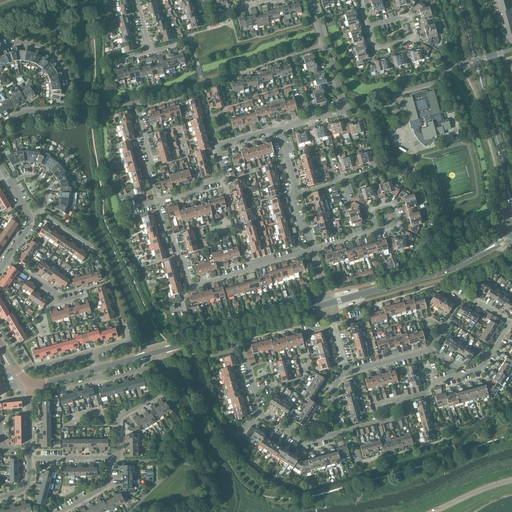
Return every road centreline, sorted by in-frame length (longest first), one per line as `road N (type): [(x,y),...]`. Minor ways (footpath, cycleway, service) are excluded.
road 1 (tertiary): [(97,369),(328,303)]
road 2 (residential): [(156,201),(193,286),(312,249)]
road 3 (tertiary): [(511,202),(458,0)]
road 4 (tertiary): [(328,303),(446,270),(511,236)]
road 5 (residential): [(211,356),(242,347),(261,414),(300,440),(341,429)]
road 6 (residential): [(0,125),(25,111),(66,109),(69,93),(65,70),(43,48),(0,48)]
road 7 (residential): [(109,457),(118,458),(120,417),(159,392),(147,369),(99,376)]
road 8 (residential): [(317,19),(238,41),(229,11),(267,0)]
road 9 (residential): [(464,372),(480,368),(508,322),(450,290)]
road 10 (residential): [(346,368),(429,351),(464,372)]
